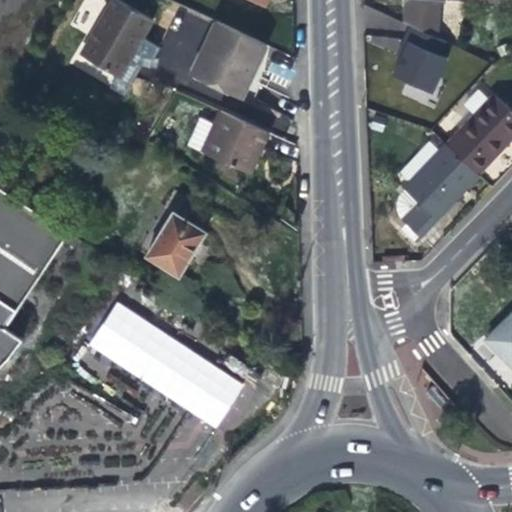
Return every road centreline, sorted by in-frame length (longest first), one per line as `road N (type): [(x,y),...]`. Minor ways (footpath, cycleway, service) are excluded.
road 1 (secondary): [(335,0),(347,300)]
road 2 (residential): [(511,191),(410,292),(347,300)]
road 3 (secondary): [(347,300),(329,384),(296,457)]
road 4 (unclassified): [(435,480),(412,406),(368,354)]
